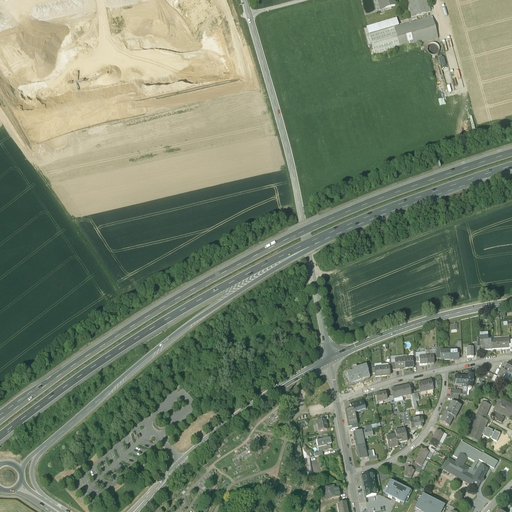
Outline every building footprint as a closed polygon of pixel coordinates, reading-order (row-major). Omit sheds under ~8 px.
[(377,0),(380,10),(381,10),(380,9),(385,7),(385,9),(395,6),(393,0),(377,0)] [(426,0),(405,0),(411,18),(430,12),(426,0)] [(431,17),(393,28),(399,50),(437,39),(431,17)] [(438,53),(439,50),(438,47),(436,45),(433,44),(430,45),(427,47),(426,50),(427,53),(430,55),(433,56),(436,55),(438,53)] [(492,342),(488,343),(487,338),(480,338),(480,340),(481,348),(484,348),(485,352),(493,351),(492,342)] [(509,341),(501,342),(502,351),(510,350),(509,343),(509,341)] [(501,342),(492,342),(493,351),(502,351),(501,342)] [(448,352),(443,352),(439,352),(440,359),(440,362),(444,362),(444,361),(448,361),(448,362),(449,362),(448,352)] [(456,352),(452,352),(448,352),(449,362),(452,362),(452,360),(457,360),(457,362),(457,361),(457,357),(457,352),(456,352)] [(415,359),(418,359),(419,363),(419,367),(426,366),(425,358),(425,354),(415,355),(415,359)] [(412,360),(407,360),(403,360),(403,361),(404,370),(408,370),(408,369),(412,368),(412,369),(413,369),(412,364),(412,360)] [(403,361),(399,361),(398,361),(394,361),(395,364),(395,371),(399,371),(399,370),(404,369),(404,370),(403,361)] [(511,373),(511,363),(509,363),(503,374),(510,377),(511,375),(511,373)] [(346,374),(349,386),(354,384),(354,385),(370,380),(366,366),(359,368),(357,369),(354,367),(353,372),(346,374)] [(375,369),(374,369),(375,374),(375,378),(382,377),(382,369),(375,369)] [(467,378),(455,377),(454,387),(462,387),(466,388),(467,378)] [(431,382),(424,383),(426,393),(426,392),(429,391),(429,392),(433,391),(431,382)] [(424,383),(417,385),(420,394),(420,393),(422,393),(422,394),(426,393),(424,383)] [(409,386),(404,387),(405,388),(400,389),(400,388),(402,398),(402,397),(406,396),(407,397),(411,396),(410,396),(409,386)] [(396,390),(391,391),(391,390),(392,397),(393,400),(393,399),(397,398),(398,399),(402,398),(400,388),(395,389),(396,390)] [(460,396),(460,392),(454,392),(454,395),(450,395),(450,398),(457,400),(457,396),(460,396)] [(385,394),(380,395),(376,396),(377,403),(378,403),(382,402),(386,401),(387,401),(386,398),(385,394)] [(511,404),(510,404),(509,404),(499,399),(500,399),(499,399),(493,411),(494,411),(496,412),(496,413),(493,412),(491,417),(496,419),(496,421),(501,424),(504,418),(502,416),(502,415),(505,416),(504,417),(510,419),(511,416),(511,415),(511,404)] [(361,401),(350,405),(351,409),(345,411),(348,427),(351,426),(357,425),(355,414),(364,410),(361,401)] [(461,407),(451,402),(446,413),(456,418),(461,407)] [(480,407),(472,426),(470,425),(470,426),(466,437),(465,437),(479,443),(479,441),(482,435),(484,436),(484,437),(489,439),(490,437),(492,438),(494,434),(492,433),(493,431),(487,428),(487,429),(485,428),(488,422),(484,420),(490,406),(482,402),(481,405),(480,405),(479,407),(480,407)] [(456,418),(446,413),(445,414),(444,414),(439,423),(448,428),(452,418),(455,419),(456,418)] [(410,421),(409,421),(410,423),(410,425),(410,426),(411,430),(416,429),(417,429),(422,428),(421,424),(423,423),(422,419),(410,421)] [(321,422),(315,423),(316,426),(318,426),(319,433),(323,432),(323,431),(327,431),(326,424),(325,421),(321,422)] [(364,430),(353,433),(353,438),(352,438),(353,442),(354,442),(355,447),(363,446),(363,442),(363,438),(365,437),(365,435),(372,434),(371,429),(364,430)] [(404,430),(399,431),(399,432),(395,433),(395,432),(394,432),(395,435),(397,444),(407,442),(404,430)] [(443,434),(437,431),(432,440),(439,443),(443,434)] [(494,434),(492,438),(491,440),(497,443),(501,434),(495,432),(494,434)] [(395,435),(385,438),(387,446),(388,449),(398,447),(397,444),(395,435)] [(328,438),(323,439),(323,440),(319,441),(321,451),(326,450),(326,451),(331,450),(330,444),(329,444),(328,438)] [(439,443),(432,440),(429,446),(435,450),(439,443)] [(479,461),(494,469),(498,462),(483,454),(482,454),(461,442),(453,457),(457,459),(460,454),(467,458),(474,463),(470,470),(468,473),(474,476),(476,474),(472,472),(479,461)] [(363,446),(355,447),(356,451),(355,451),(356,456),(357,456),(358,460),(368,458),(376,457),(376,456),(372,457),(371,451),(371,452),(366,453),(365,449),(364,449),(363,446)] [(426,452),(422,449),(419,455),(425,459),(428,453),(426,452)] [(308,476),(312,475),(308,452),(304,452),(308,476)] [(467,458),(460,454),(457,459),(455,463),(448,459),(441,470),(442,470),(448,473),(448,474),(449,474),(455,477),(455,478),(456,478),(462,481),(462,482),(469,485),(469,486),(476,490),(481,480),(474,476),(468,473),(470,470),(463,466),(467,458)] [(425,459),(419,455),(414,464),(417,466),(421,468),(425,459)] [(410,466),(409,469),(414,471),(420,474),(421,471),(419,470),(416,469),(410,466)] [(476,474),(474,476),(481,480),(488,470),(480,466),(476,474)] [(409,469),(407,468),(402,476),(409,480),(414,471),(409,469)] [(372,475),(362,477),(363,480),(364,484),(366,493),(365,493),(366,493),(366,497),(366,498),(376,496),(372,475)] [(408,499),(411,493),(389,482),(386,488),(388,488),(384,495),(403,505),(407,499),(408,499)] [(333,488),(324,489),(325,494),(323,494),(325,500),(328,499),(328,500),(339,498),(339,494),(339,491),(338,491),(338,489),(333,490),(333,488)] [(414,511),(441,511),(444,507),(422,495),(414,511)] [(347,511),(345,503),(336,504),(337,511),(347,511)]
